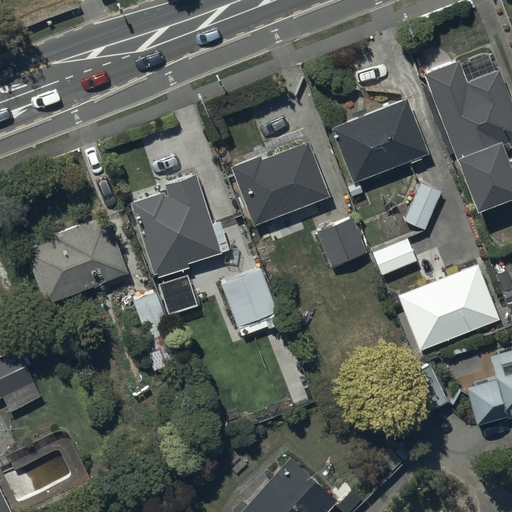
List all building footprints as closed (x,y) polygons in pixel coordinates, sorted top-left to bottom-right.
[(455,57),(420,70),(473,211),(511,195),(511,181),(497,142),(511,136),(511,112),(496,69),(492,70),(486,53),(457,64),(455,57)] [(351,114),(353,117),(330,126),(351,182),(344,184),(349,196),(361,192),(356,180),(406,161),(407,163),(418,158),(417,156),(423,154),(402,98),(366,112),(365,109),(351,114)] [(251,224),(326,195),(305,141),(260,158),(258,155),(229,166),(251,224)] [(217,252),(192,174),(162,184),(164,190),(128,202),(152,274),(155,273),(156,276),(187,266),(185,262),(217,252)] [(402,220),(422,228),(439,189),(420,180),(402,220)] [(42,305),(125,272),(102,215),(51,235),(52,236),(20,249),(42,305)] [(363,251),(350,216),(315,230),(328,265),(363,251)] [(413,261),(404,238),(370,251),(379,274),(413,261)] [(496,318),(474,264),(396,295),(417,349),(496,318)] [(279,322),(258,268),(219,284),(235,325),(261,315),(266,327),(279,322)] [(511,315),(511,285),(505,269),(493,274),(510,316),(511,315)] [(177,360),(153,291),(128,299),(152,369),(177,360)] [(0,351),(0,396),(8,412),(38,397),(12,345),(0,351)] [(511,348),(485,355),(491,378),(463,386),(473,425),(511,414),(511,348)] [(423,412),(446,400),(425,363),(403,375),(423,412)] [(325,511),(335,501),(287,457),(236,511),(325,511)] [(0,511),(8,511),(0,495),(0,511)]
